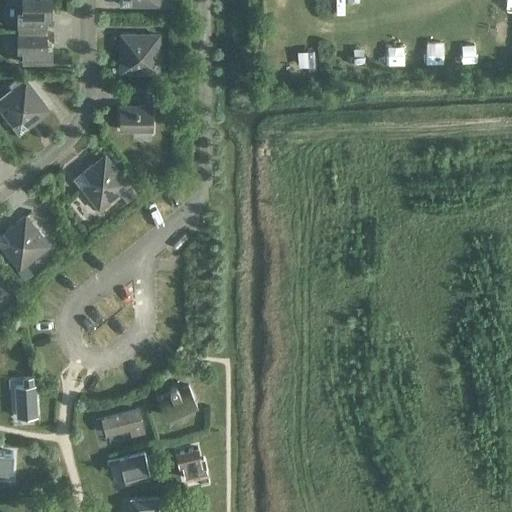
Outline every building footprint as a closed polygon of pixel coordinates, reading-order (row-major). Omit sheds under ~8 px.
[(31,33),(44,33),(44,26),(45,26),(45,15),(50,15),(50,0),(20,0),(21,13),(16,13),(16,26),(17,26),(31,26),(31,33)] [(45,33),(44,33),(31,33),(31,26),(17,26),(18,33),(16,33),(16,45),(21,45),(21,61),(50,61),(50,44),(45,44),(45,33)] [(157,71),(158,33),(120,33),(119,62),(136,62),(136,71),(157,71)] [(31,121),(48,108),(20,73),(7,83),(12,88),(0,97),(0,108),(12,125),(26,114),(31,121)] [(151,128),(151,94),(143,94),(143,104),(119,104),(119,128),(151,128)] [(98,207),(127,183),(104,153),(81,171),(92,184),(85,190),(98,207)] [(25,276),(32,270),(25,262),(48,244),(24,214),(1,232),(12,245),(5,251),(25,276)] [(32,384),(31,375),(22,376),(23,384),(14,385),(16,415),(36,414),(34,384),(32,384)] [(195,401),(187,383),(177,388),(177,387),(176,386),(175,385),(174,385),(173,385),(172,385),(171,385),(170,385),(170,386),(169,386),(169,387),(169,388),(168,388),(168,389),(168,390),(169,390),(169,391),(170,394),(165,396),(164,394),(157,397),(165,414),(195,401)] [(142,430),(136,408),(102,416),(106,432),(132,425),(134,432),(142,430)] [(209,467),(196,445),(183,452),(181,450),(172,455),(178,466),(182,464),(190,477),(209,467)] [(1,450),(2,448),(0,447),(0,469),(11,470),(12,450),(1,450)] [(124,480),(149,474),(143,451),(118,457),(124,480)] [(157,511),(157,496),(129,497),(130,511),(157,511)]
